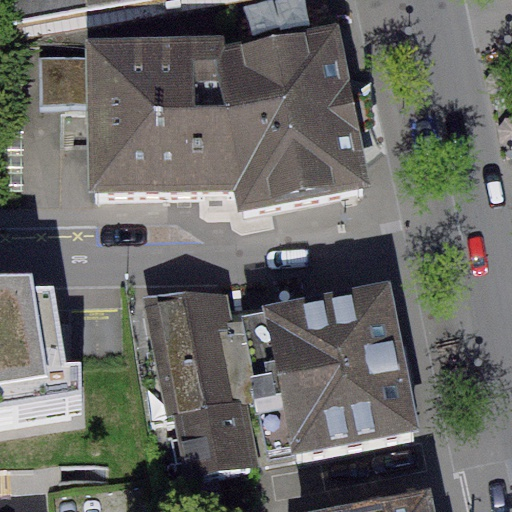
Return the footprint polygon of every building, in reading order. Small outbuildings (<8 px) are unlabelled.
[(0,0),(0,7),(70,8),(70,0),(0,0)] [(250,221),(371,198),(342,42),(236,63),(230,49),(97,58),(96,203),(243,201),(250,221)] [(0,297),(0,427),(73,412),(45,297),(0,297)] [(416,447),(385,301),(229,334),(260,481),(416,447)] [(217,305),(141,306),(181,491),(256,478),(217,305)]
